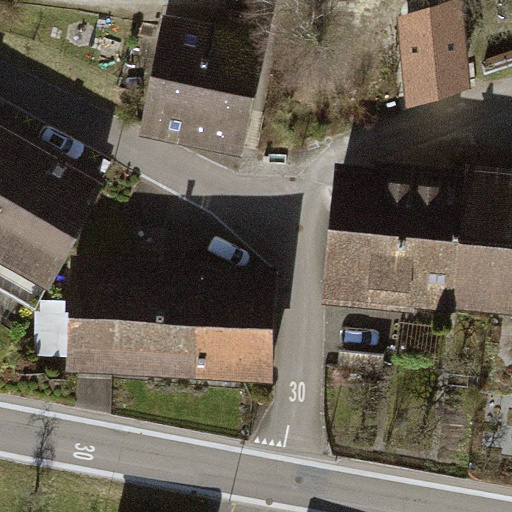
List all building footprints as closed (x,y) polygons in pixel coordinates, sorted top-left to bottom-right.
[(233,37),(172,26),(151,141),(254,160),(280,18),(238,10),(233,37)] [(404,29),(414,105),(472,87),(461,11),(404,29)] [(100,188),(0,131),(0,280),(36,301),(100,188)] [(338,313),(465,320),(474,174),(347,166),(338,313)] [(465,320),(511,323),(511,175),(474,174),(465,320)] [(81,259),(74,378),(274,390),(281,271),(81,259)]
